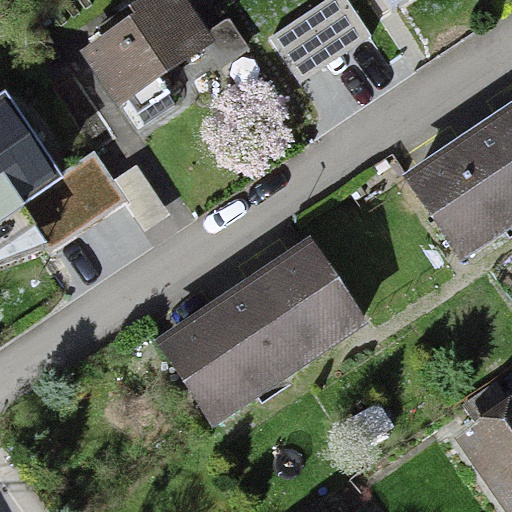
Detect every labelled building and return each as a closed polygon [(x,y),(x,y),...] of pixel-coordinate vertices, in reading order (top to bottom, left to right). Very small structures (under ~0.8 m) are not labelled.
[(173,0),(81,62),(117,116),(209,54),(173,0)] [(359,0),(320,0),(296,15),(329,69),(382,37),(359,0)] [(0,109),(0,246),(63,207),(0,109)] [(511,119),(400,196),(451,272),(511,230),(511,119)] [(306,255),(153,356),(205,435),(358,334),(306,255)] [(511,511),(511,404),(451,446),(496,511),(511,511)]
